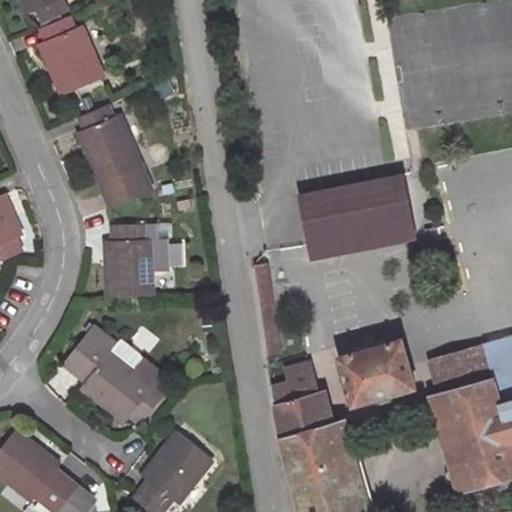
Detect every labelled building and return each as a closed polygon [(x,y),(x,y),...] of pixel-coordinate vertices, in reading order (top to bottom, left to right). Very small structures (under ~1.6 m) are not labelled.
[(19,0),(24,12),(55,0),(19,0)] [(57,98),(103,80),(85,30),(73,35),(66,20),(42,29),(49,45),(40,49),(57,98)] [(108,214),(151,197),(122,120),(111,126),(104,109),(81,117),(87,132),(77,136),(108,214)] [(444,202),(473,203),(474,171),(444,171),(444,202)] [(383,177),(288,202),(301,252),(396,227),(383,177)] [(0,263),(7,260),(23,254),(17,241),(24,237),(9,199),(0,202),(0,201),(0,263)] [(109,313),(165,310),(161,228),(147,229),(146,216),(119,217),(119,230),(105,231),(109,313)] [(265,353),(282,350),(265,261),(249,264),(265,353)] [(113,340),(90,321),(56,358),(75,375),(70,381),(114,419),(121,412),(132,423),(162,391),(151,381),(158,372),(118,336),(113,340)] [(476,349),(491,398),(511,391),(511,357),(506,339),(476,349)] [(389,346),(328,363),(341,411),(404,393),(389,346)] [(511,461),(506,443),(497,416),(491,398),(476,349),(476,348),(420,364),(461,489),(511,473),(511,461)] [(276,441),(297,511),(372,511),(344,420),(333,423),(324,397),(317,399),(304,364),(266,377),(276,441)] [(511,411),(497,416),(506,443),(511,440),(511,411)] [(60,460),(16,425),(0,444),(0,470),(27,494),(30,490),(56,511),(81,511),(95,495),(56,464),(60,460)] [(210,457),(175,427),(135,473),(142,479),(125,498),(141,511),(153,511),(166,497),(172,502),(210,457)]
